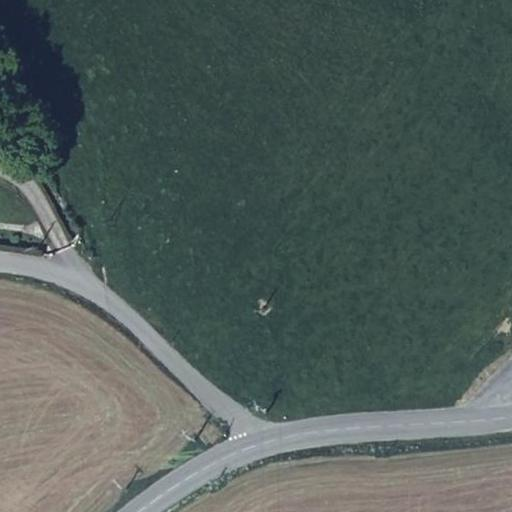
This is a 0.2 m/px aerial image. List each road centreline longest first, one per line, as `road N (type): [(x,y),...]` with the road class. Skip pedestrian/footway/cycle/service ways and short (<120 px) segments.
road 1 (unclassified): [(0,262),(67,267),(266,443)]
road 2 (secondary): [(266,443),(511,417)]
road 3 (secondary): [(140,511),(199,471),(266,443)]
